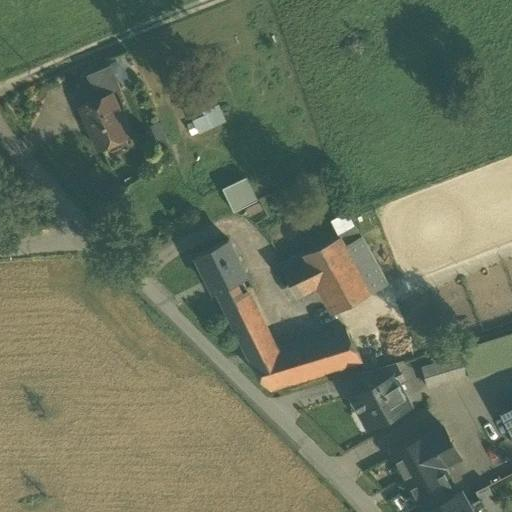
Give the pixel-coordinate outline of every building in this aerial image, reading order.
[(110,65),(87,75),(97,98),(112,92),(121,88),(110,65)] [(97,98),(80,106),(99,150),(131,135),(112,92),(97,98)] [(214,96),(198,102),(202,113),(189,119),(194,132),(224,120),(214,96)] [(245,177),(222,188),(233,211),(256,200),(245,177)] [(340,235),(304,253),(319,281),(335,311),(370,292),(345,245),(340,235)] [(385,283),(360,237),(345,245),(370,292),(385,283)] [(229,240),(197,257),(214,292),(217,291),(239,280),(247,276),(229,240)] [(319,281),(304,253),(281,264),(295,294),(319,281)] [(239,280),(217,291),(223,302),(244,291),(239,280)] [(346,328),(250,357),(260,378),(270,388),(362,359),(346,328)] [(463,354),(450,358),(456,379),(469,375),(463,354)] [(450,358),(421,366),(427,387),(456,379),(450,358)] [(394,362),(359,373),(367,389),(394,374),(397,380),(402,378),(394,362)] [(367,389),(352,397),(358,409),(364,406),(373,425),(410,405),(397,380),(394,374),(367,389)] [(511,407),(503,412),(511,429),(511,407)] [(443,427),(393,453),(424,509),(424,510),(455,493),(456,493),(441,466),(459,456),(443,427)] [(498,511),(502,510),(488,486),(477,491),(482,499),(488,511),(498,511)] [(455,493),(424,510),(424,509),(423,510),(424,511),(488,511),(482,499),(465,508),(456,492),(456,493),(455,493)]
